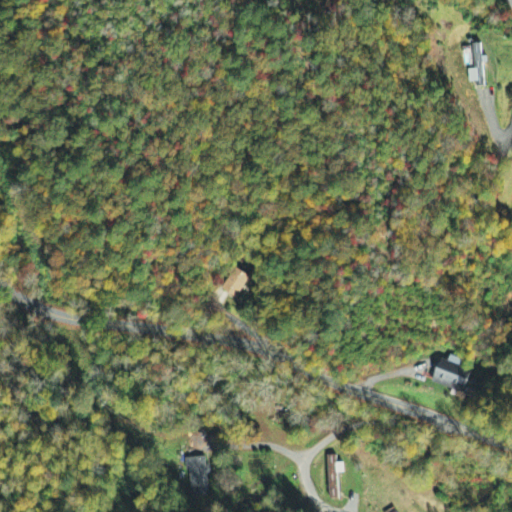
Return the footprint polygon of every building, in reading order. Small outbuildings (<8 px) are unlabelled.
[(483,86),(482,44),(472,45),(472,70),(467,70),(467,86),(483,86)] [(238,300),(250,278),(233,268),(220,290),(238,300)] [(460,361),(445,355),(433,383),(463,394),(471,373),(458,367),(460,361)] [(337,457),(327,457),(329,501),(339,500),(338,475),(345,475),(344,464),(337,465),(337,457)] [(189,499),(211,498),(210,466),(206,466),(205,459),(187,459),(189,499)]
